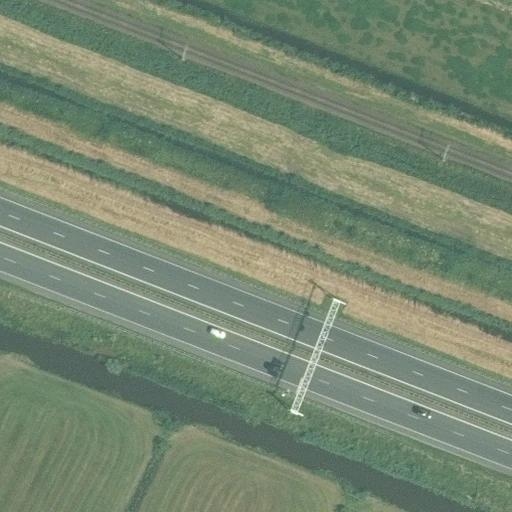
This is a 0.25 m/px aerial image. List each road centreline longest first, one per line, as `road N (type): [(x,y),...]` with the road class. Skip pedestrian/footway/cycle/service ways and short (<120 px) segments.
road 1 (trunk): [(511,410),(0,212)]
road 2 (trunk): [(0,258),(511,455)]
